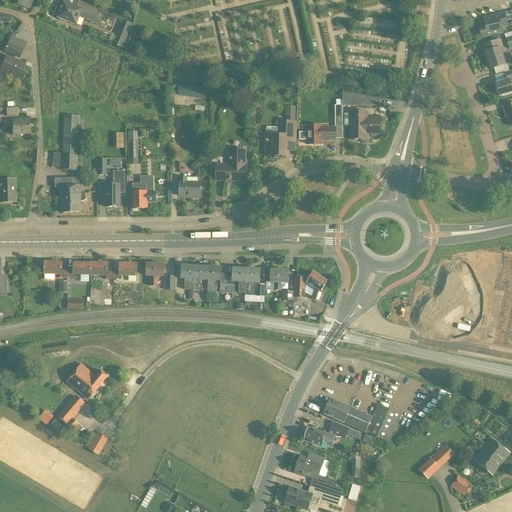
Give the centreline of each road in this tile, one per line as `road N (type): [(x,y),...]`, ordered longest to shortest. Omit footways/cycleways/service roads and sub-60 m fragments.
road 1 (tertiary): [(254,511),(302,380),(374,262)]
road 2 (residential): [(28,226),(40,152),(27,20),(41,0)]
road 3 (secondary): [(0,242),(229,239)]
road 4 (residential): [(228,219),(28,226)]
road 5 (tertiary): [(397,172),(440,0)]
road 6 (residential): [(397,172),(323,167),(274,189)]
